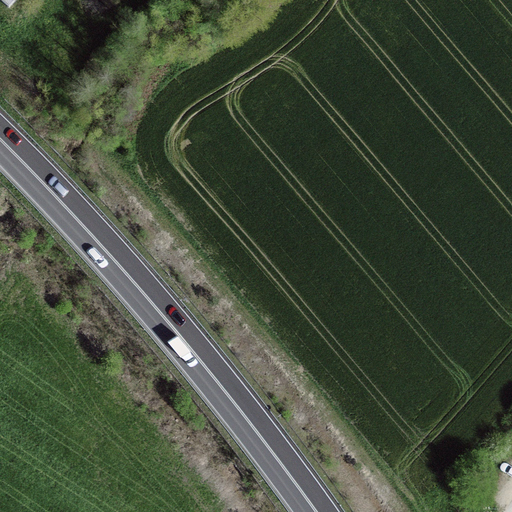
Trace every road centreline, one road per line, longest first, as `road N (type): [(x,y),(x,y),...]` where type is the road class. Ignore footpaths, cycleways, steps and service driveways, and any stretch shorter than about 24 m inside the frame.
road 1 (trunk): [(316,511),(194,353),(0,139)]
road 2 (track): [(395,511),(292,375),(91,147)]
